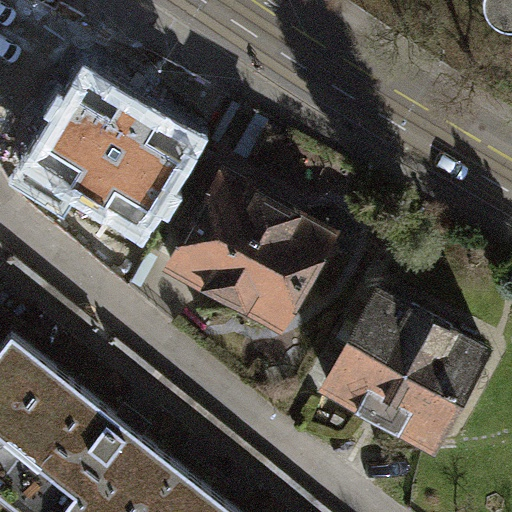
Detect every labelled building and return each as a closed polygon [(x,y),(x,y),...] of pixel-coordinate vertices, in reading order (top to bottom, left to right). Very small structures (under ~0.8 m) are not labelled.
[(511,0),(485,0),(491,14),(503,22),(511,23),(511,0)] [(197,146),(88,78),(32,166),(141,235),(197,146)] [(219,163),(165,260),(274,320),(328,222),(219,163)] [(376,284),(326,378),(358,394),(356,398),(399,421),(400,418),(434,436),(484,341),(376,284)] [(188,511),(218,477),(18,318),(0,339),(0,477),(43,511),(188,511)] [(262,511),(218,477),(188,511),(262,511)]
